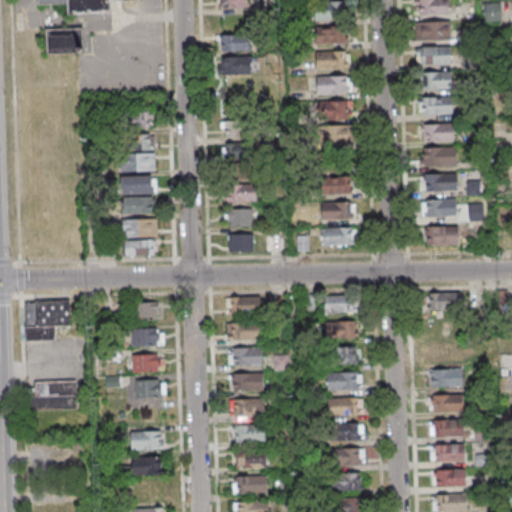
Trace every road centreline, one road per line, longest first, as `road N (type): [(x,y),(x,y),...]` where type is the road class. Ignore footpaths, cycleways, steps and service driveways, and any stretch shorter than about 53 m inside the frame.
road 1 (residential): [(400,511),(383,0)]
road 2 (residential): [(200,511),(184,0)]
road 3 (residential): [(511,269),(0,280)]
